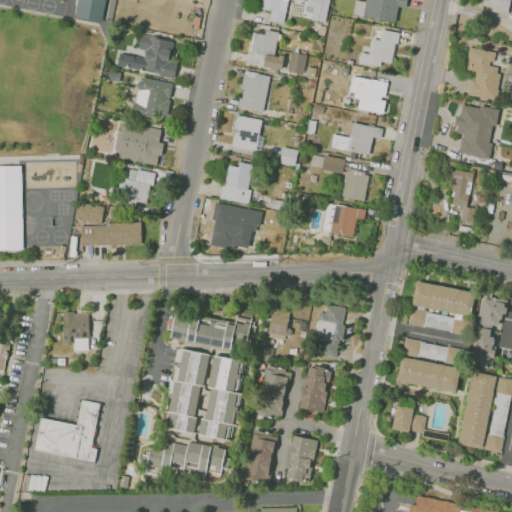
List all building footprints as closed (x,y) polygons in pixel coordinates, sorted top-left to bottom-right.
[(109,0),(80,0),(77,17),(106,22),(109,0)] [(269,21),(284,23),(287,0),(260,0),(259,9),(270,10),(269,21)] [(328,0),(306,0),(305,10),(312,11),(310,19),(325,22),(328,0)] [(406,0),(364,0),(362,17),(395,22),(397,7),(405,8),(406,0)] [(281,69),(283,55),(274,54),(278,31),(264,30),(264,34),(252,32),(247,64),(281,69)] [(393,63),(396,31),(380,30),(379,39),(370,38),(368,53),(359,52),(358,64),(380,66),(380,62),(393,63)] [(116,67),(174,76),(176,62),(169,61),(172,40),(140,35),(138,48),(145,49),(143,57),(118,53),(116,67)] [(495,99),(500,65),(493,64),(495,51),(469,47),(466,69),(475,70),(474,81),(469,80),(467,95),(495,99)] [(287,72),(303,74),(305,53),(289,52),(287,72)] [(239,107),(264,110),(268,74),(243,71),(239,107)] [(173,83),(139,76),(132,115),(152,118),(153,112),(167,115),(173,83)] [(383,113),(385,100),(384,100),(386,81),(352,76),(349,91),(358,93),(355,109),(383,113)] [(498,109),(459,104),(455,132),(462,134),(459,153),(489,158),(491,142),(489,142),(491,126),(496,126),(498,109)] [(230,145),(256,150),(262,120),(236,115),(230,145)] [(158,165),(161,143),(158,142),(161,128),(119,121),(113,157),(158,165)] [(369,154),(372,137),(380,138),(382,128),(351,122),(349,137),(333,134),(330,148),(369,154)] [(296,149),(281,147),(279,163),(294,165),(296,149)] [(344,159),(324,155),(321,169),(341,173),(344,159)] [(252,164),(238,162),(237,166),(225,164),(221,199),(247,202),(252,164)] [(0,166),(22,166),(24,249),(0,249),(0,166)] [(116,203),(135,206),(136,201),(147,203),(153,172),(122,167),(116,203)] [(346,169),(341,196),(363,200),(368,173),(346,169)] [(459,220),(474,222),(477,208),(466,206),(472,172),(455,169),(449,205),(462,207),(459,220)] [(101,223),(103,205),(76,203),(74,220),(101,223)] [(363,219),(365,210),(335,204),(329,232),(352,237),(356,218),(363,219)] [(140,223),(80,224),(81,245),(141,244),(140,223)] [(411,305),(470,316),(474,292),(415,281),(411,305)] [(481,297),(476,323),(500,327),(505,301),(481,297)] [(346,307),(326,304),(324,313),(319,312),(316,327),(322,328),(318,353),(338,357),(346,307)] [(266,336),(284,339),(289,310),(271,308),(266,336)] [(407,324),(462,333),(464,319),(409,310),(407,324)] [(87,312),(62,312),(63,343),(75,343),(75,350),(88,350),(87,312)] [(246,349),(251,316),(236,313),(234,322),(174,312),(171,338),(246,349)] [(493,328),(473,327),(471,363),(491,364),(493,328)] [(462,349),(405,338),(401,353),(459,364),(462,349)] [(206,353),(177,348),(165,428),(194,433),(206,353)] [(244,360),(213,355),(200,435),(229,440),(232,424),(235,425),(240,393),(239,393),(244,360)] [(455,392),(459,368),(400,357),(395,381),(455,392)] [(330,370),(307,365),(299,408),(322,412),(330,370)] [(282,416),(288,369),(265,366),(259,413),(282,416)] [(494,375),(470,371),(459,445),(501,451),(511,380),(511,378),(499,377),(490,441),(484,440),(494,375)] [(82,400),(101,403),(93,447),(98,448),(95,461),(34,450),(41,418),(77,425),(82,400)] [(391,430),(447,438),(447,432),(423,429),(425,416),(412,414),(412,407),(395,405),(391,430)] [(245,477),(268,481),(275,433),(252,429),(245,477)] [(315,439),(292,435),(286,478),(309,481),(315,439)] [(225,447),(187,442),(186,444),(166,441),(165,448),(145,445),(143,459),(146,460),(145,469),(160,471),(161,466),(205,473),(206,471),(221,474),(225,447)] [(502,511),(417,495),(415,505),(409,504),(407,511),(502,511)]
